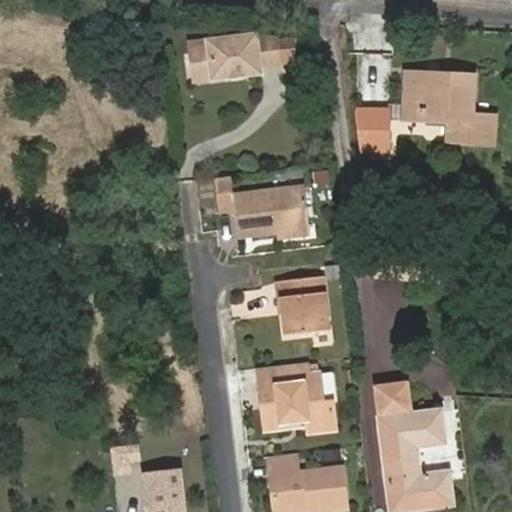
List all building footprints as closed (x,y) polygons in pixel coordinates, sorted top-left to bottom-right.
[(218,48),(198,50),(200,73),(266,67),(266,62),(285,60),(284,34),(252,31),(217,34),(218,48)] [(197,37),(198,50),(218,48),(217,34),(197,37)] [(495,143),(497,117),(475,115),(477,75),(454,74),(454,77),(445,76),(445,73),(410,70),(408,107),(425,109),(424,120),(451,122),(450,140),(495,143)] [(392,107),(360,106),(364,146),(392,145),(392,107)] [(407,119),(424,120),(425,109),(408,107),(407,119)] [(399,135),(439,139),(440,125),(400,122),(399,135)] [(239,190),(237,170),(222,171),(226,204),(241,203),(244,230),(286,226),(315,223),(311,184),(239,190)] [(315,223),(286,226),(287,233),(316,230),(315,223)] [(449,272),(450,247),(374,243),(373,267),(449,272)] [(291,333),(334,328),(328,275),(285,279),(291,333)] [(314,373),(313,361),(294,363),(295,382),(267,384),(271,425),(288,423),(289,419),(306,417),(312,417),(314,430),(340,427),(337,400),(328,401),(325,372),(314,373)] [(294,363),(265,366),(267,384),(295,382),(294,363)] [(381,417),(392,509),(451,502),(447,472),(418,475),(414,444),(443,440),(439,409),(381,417)] [(137,444),(116,446),(119,473),(130,472),(128,460),(139,458),(137,444)] [(304,471),(302,451),(273,454),(279,508),(300,506),(316,504),(317,509),(353,506),(349,466),(304,471)] [(97,452),(78,452),(78,472),(97,472),(97,452)] [(185,511),(181,470),(144,473),(147,511),(185,511)]
